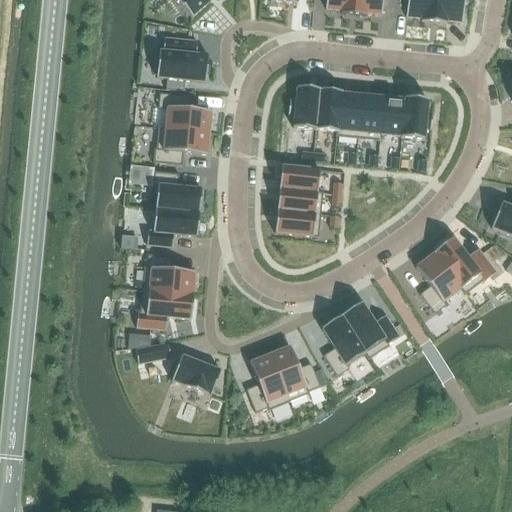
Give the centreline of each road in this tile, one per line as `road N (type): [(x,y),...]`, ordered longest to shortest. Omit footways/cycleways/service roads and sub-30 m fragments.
road 1 (residential): [(464,69),(475,90),(476,138),(449,190),(380,254),(320,290),(300,293),(277,290),(246,267),(236,191),(252,86),(280,57),(304,50)]
road 2 (tertiary): [(10,459),(53,0)]
road 3 (residential): [(304,50),(464,69)]
